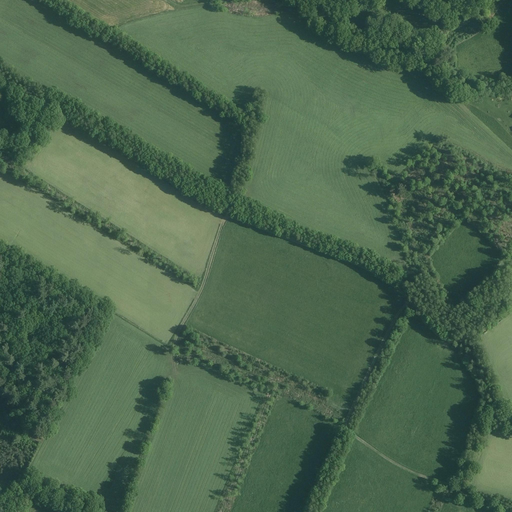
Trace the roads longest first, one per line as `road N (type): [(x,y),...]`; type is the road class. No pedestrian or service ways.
road 1 (track): [(174,364),(174,337),(225,212),(0,81)]
road 2 (track): [(241,197),(225,212),(374,270),(449,339),(474,335),(511,306)]
road 3 (track): [(409,300),(392,316),(345,426),(407,469),(448,482),(460,502)]
